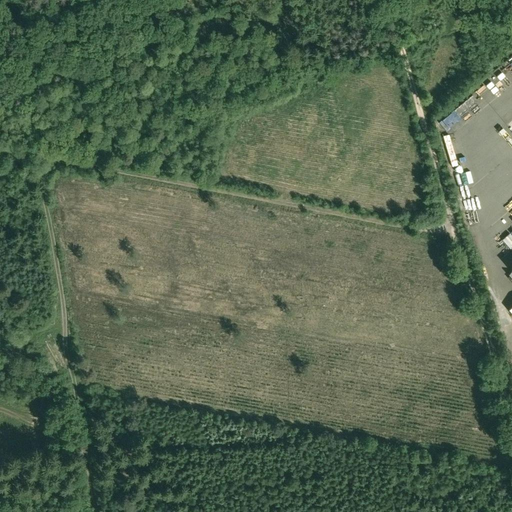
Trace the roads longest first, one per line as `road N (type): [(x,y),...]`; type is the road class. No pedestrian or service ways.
road 1 (track): [(71,382),(428,452),(511,460)]
road 2 (track): [(511,426),(384,0)]
road 3 (track): [(453,222),(431,227),(58,160)]
road 4 (track): [(58,160),(46,166),(40,189),(71,382)]
road 5 (track): [(71,382),(97,511)]
